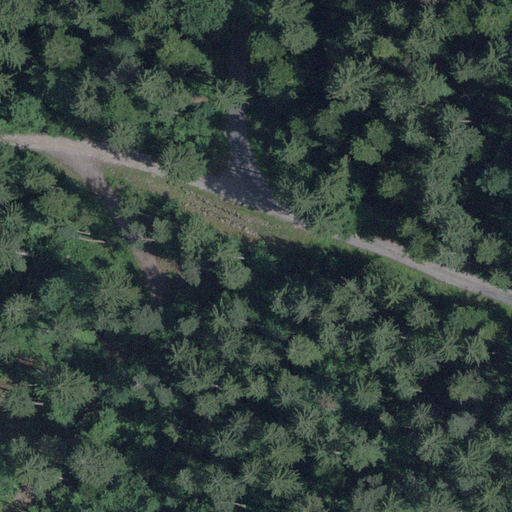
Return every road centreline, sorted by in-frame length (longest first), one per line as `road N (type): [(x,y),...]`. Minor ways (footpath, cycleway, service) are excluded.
road 1 (track): [(0,138),(110,152),(261,209),(89,429),(42,511)]
road 2 (track): [(511,298),(446,289),(332,231),(261,209),(241,152),(248,0)]
